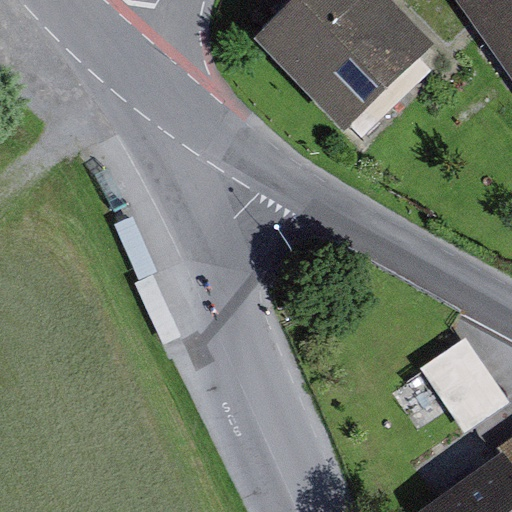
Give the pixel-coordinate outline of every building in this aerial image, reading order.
[(300,0),(256,42),(341,132),(424,54),(372,0),(300,0)] [(511,0),(454,0),(511,81),(511,0)] [(113,173),(102,178),(119,214),(131,209),(113,173)] [(511,397),(472,339),(427,369),(471,433),(511,404),(511,397)] [(511,511),(511,446),(423,510),(424,511),(511,511)]
